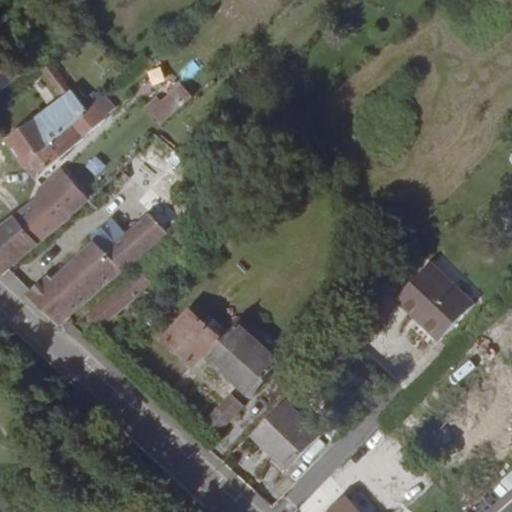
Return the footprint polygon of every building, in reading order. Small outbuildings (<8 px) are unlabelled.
[(0,43),(0,92),(47,57),(24,25),(0,43)] [(6,140),(27,168),(89,111),(53,63),(44,71),(63,96),(6,140)] [(174,115),(193,97),(184,87),(164,104),(174,115)] [(158,99),(148,108),(164,125),(174,115),(164,104),(158,99)] [(36,201),(15,218),(39,245),(89,200),(62,169),(43,186),(41,188),(36,201)] [(132,179),(122,169),(89,200),(98,210),(132,179)] [(135,262),(169,232),(151,214),(106,252),(95,242),(54,280),(50,275),(27,296),(61,326),(135,262)] [(15,218),(0,229),(0,272),(3,276),(39,245),(15,218)] [(194,235),(186,223),(174,234),(182,244),(194,235)] [(440,255),(432,263),(475,304),(483,296),(440,255)] [(475,304),(432,263),(397,300),(413,316),(416,312),(442,339),(475,304)] [(153,285),(143,272),(91,314),(101,328),(153,285)] [(190,312),(165,340),(194,366),(205,354),(252,395),(282,362),(256,338),(259,334),(243,321),(224,342),(190,312)] [(231,395),(207,422),(220,434),(245,407),(231,395)] [(283,401),(251,436),(288,470),(320,435),(283,401)] [(75,467),(84,458),(47,426),(39,435),(75,467)] [(113,511),(143,511),(115,487),(103,502),(113,511)] [(360,511),(380,511),(357,487),(347,496),(360,511)] [(360,511),(347,496),(329,511),(360,511)]
